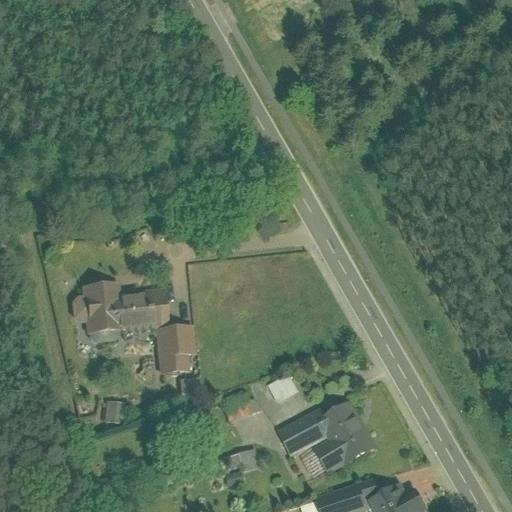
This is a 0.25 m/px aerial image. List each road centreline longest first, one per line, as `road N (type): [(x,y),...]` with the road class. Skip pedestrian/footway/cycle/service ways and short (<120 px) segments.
road 1 (tertiary): [(183,0),(472,511)]
road 2 (track): [(283,168),(0,213)]
